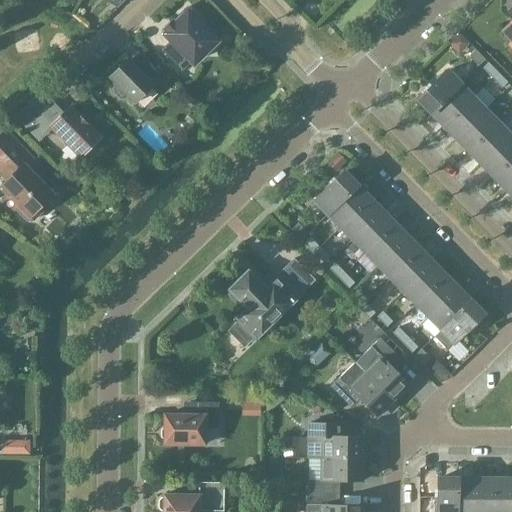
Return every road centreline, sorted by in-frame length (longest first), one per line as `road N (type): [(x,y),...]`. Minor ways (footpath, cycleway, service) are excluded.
road 1 (residential): [(106,511),(114,317),(329,105)]
road 2 (residential): [(329,105),(511,292)]
road 3 (residential): [(511,248),(351,83)]
road 4 (residential): [(409,437),(511,327)]
